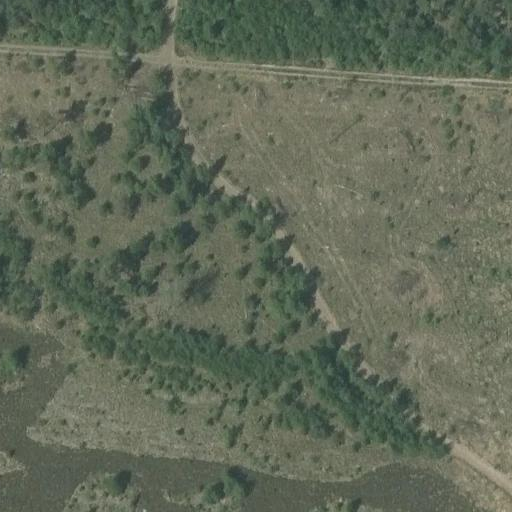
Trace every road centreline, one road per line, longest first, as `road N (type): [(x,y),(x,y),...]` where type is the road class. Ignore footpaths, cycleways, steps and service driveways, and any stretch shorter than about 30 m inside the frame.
road 1 (track): [(175,0),(166,55),(186,150),(267,223),(335,335),(400,409),(511,493)]
road 2 (track): [(511,84),(0,46)]
